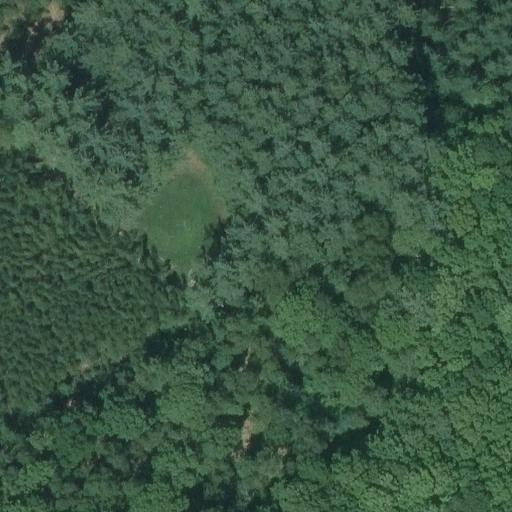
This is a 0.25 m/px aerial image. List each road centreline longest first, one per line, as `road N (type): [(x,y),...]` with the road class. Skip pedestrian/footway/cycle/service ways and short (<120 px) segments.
road 1 (unknown): [(496,511),(461,459),(423,372),(413,278),(434,165),(406,0)]
road 2 (track): [(465,511),(432,453),(395,313),(394,256),(422,141)]
road 3 (track): [(422,141),(389,50),(385,0)]
